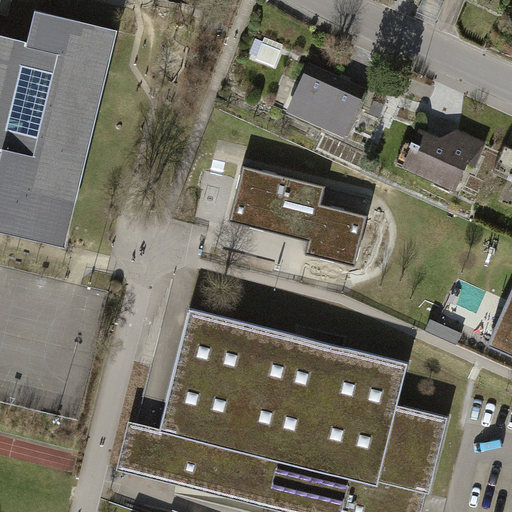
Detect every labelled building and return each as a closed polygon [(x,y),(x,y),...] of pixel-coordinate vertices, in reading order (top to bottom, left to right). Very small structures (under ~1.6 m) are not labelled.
[(0,232),(62,248),(117,32),(32,11),(24,44),(0,37),(0,232)] [(252,54),(278,65),(286,44),(261,34),(252,54)] [(362,89),(305,65),(284,112),(342,137),(362,89)] [(472,166),(483,142),(455,129),(448,144),(416,129),(408,147),(417,151),(408,170),(451,190),(464,162),(472,166)] [(511,159),(511,151),(502,147),(490,173),(504,179),(511,159)] [(243,165),(229,221),(308,241),(306,253),(356,266),(368,216),(322,204),(326,186),(243,165)] [(459,344),(466,328),(486,336),(504,293),(469,278),(449,325),(436,320),(430,333),(459,344)] [(511,283),(490,337),(511,346),(511,283)] [(410,363),(190,309),(159,432),(134,425),(122,472),(286,511),(421,511),(445,417),(399,406),(410,363)]
